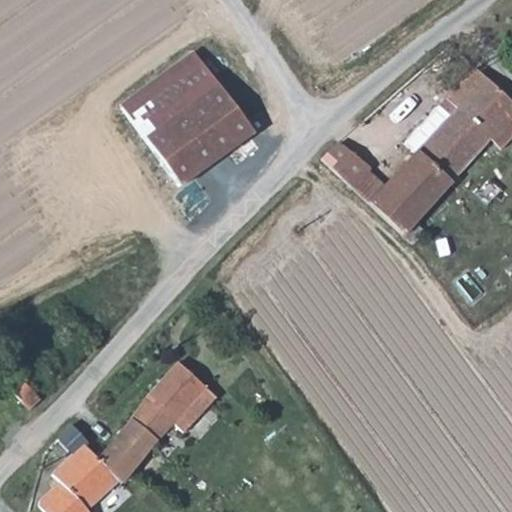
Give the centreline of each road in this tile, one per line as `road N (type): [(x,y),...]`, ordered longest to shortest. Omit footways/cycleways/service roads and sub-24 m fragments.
road 1 (unclassified): [(0,471),(325,124)]
road 2 (unclassified): [(325,124),(486,0)]
road 3 (unclassified): [(228,0),(325,124)]
